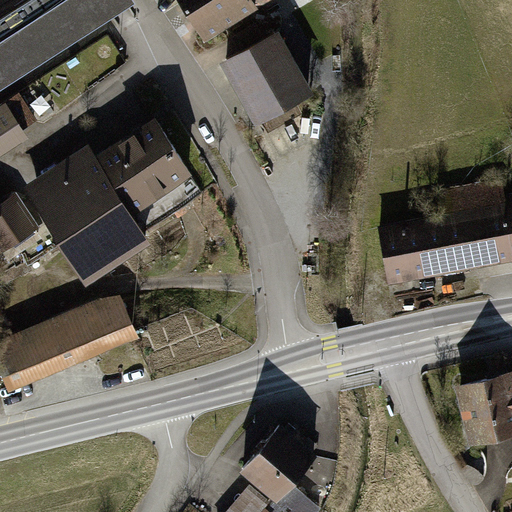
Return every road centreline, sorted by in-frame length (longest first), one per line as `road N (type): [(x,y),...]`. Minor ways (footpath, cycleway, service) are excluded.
road 1 (residential): [(293,371),(258,200),(141,0)]
road 2 (residential): [(386,348),(409,409),(470,511)]
road 3 (primary): [(0,443),(162,404)]
road 4 (primary): [(162,404),(293,371)]
road 5 (primary): [(386,348),(511,317)]
